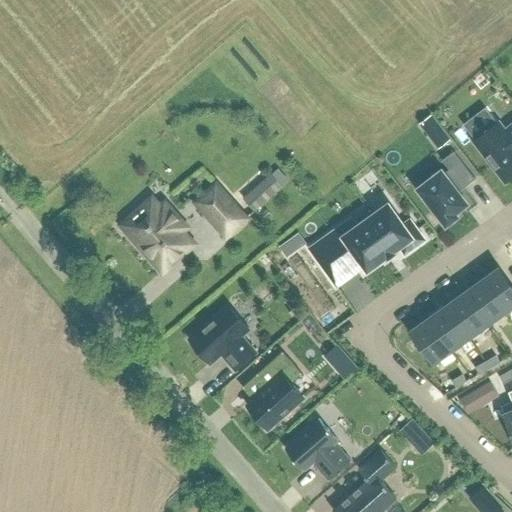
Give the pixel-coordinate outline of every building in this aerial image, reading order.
[(431,114),(419,124),(437,149),(450,139),(431,114)] [(511,176),(511,123),(504,130),(498,122),(474,141),(506,182),(511,176)] [(441,169),(417,188),(446,225),(457,216),(455,213),(467,203),(458,192),(475,178),(454,151),(442,160),(449,169),(444,173),(441,169)] [(270,173),(243,198),(255,211),(283,187),(270,173)] [(197,202),(226,235),(245,218),(216,185),(197,202)] [(122,225),(162,271),(193,244),(182,231),(186,227),(164,203),(160,207),(152,198),(122,225)] [(338,228),(310,248),(336,286),(364,266),(367,270),(384,258),(385,259),(397,250),(396,249),(400,246),(405,253),(424,239),(410,219),(403,224),(388,203),(357,226),(344,235),(338,228)] [(171,275),(181,286),(204,267),(195,257),(184,266),(183,264),(171,275)] [(511,305),(511,285),(499,268),(481,281),(504,311),(511,305)] [(504,311),(481,281),(464,293),(486,324),(504,311)] [(486,324),(464,293),(446,306),(468,337),(486,324)] [(228,305),(189,339),(210,363),(221,353),(236,370),(256,352),(241,335),(249,328),(228,305)] [(468,337),(446,306),(428,319),(450,350),(468,337)] [(450,350),(428,319),(410,332),(432,363),(450,350)] [(341,351),(337,346),(332,350),(336,356),(341,351)] [(277,377),(257,393),(277,416),(309,389),(291,367),(300,360),(289,348),(268,366),(277,377)] [(500,362),(495,355),(485,361),(489,368),(500,362)] [(489,368),(485,361),(475,367),(479,374),(489,368)] [(511,378),(511,374),(509,370),(499,376),(503,384),(511,378)] [(466,381),(462,374),(451,380),(456,387),(466,381)] [(498,395),(490,382),(473,392),(481,405),(498,395)] [(511,390),(508,392),(511,401),(501,405),(509,426),(506,427),(511,439),(511,438),(511,390)] [(319,418),(285,448),(304,470),(313,462),(329,480),(351,460),(335,442),(338,440),(319,418)] [(379,511),(380,511),(396,498),(380,480),(395,466),(381,450),(359,469),(368,480),(333,510),(334,511),(379,511)]
